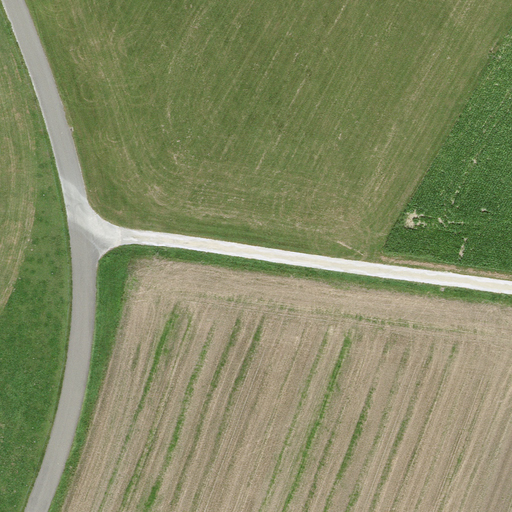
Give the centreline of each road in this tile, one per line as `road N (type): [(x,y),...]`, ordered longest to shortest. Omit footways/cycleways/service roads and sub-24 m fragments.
road 1 (unclassified): [(14,0),(49,91),(82,238),(77,369),(37,511)]
road 2 (track): [(82,238),(176,243),(511,290)]
